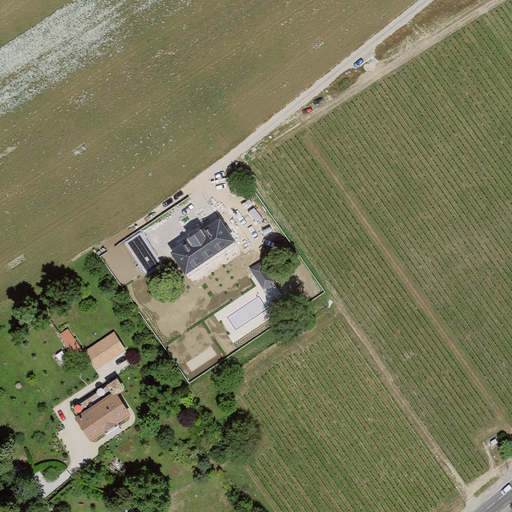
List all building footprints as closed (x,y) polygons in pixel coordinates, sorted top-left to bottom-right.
[(219,219),(171,251),(186,273),(234,241),(219,219)] [(262,290),(277,276),(262,259),(246,272),(262,290)] [(61,332),(72,354),(81,349),(70,327),(61,332)] [(116,331),(85,347),(95,366),(126,350),(116,331)] [(124,391),(116,379),(69,409),(90,441),(129,416),(116,396),(124,391)]
